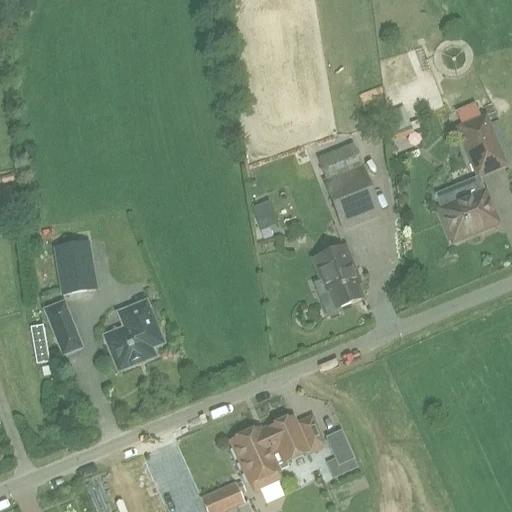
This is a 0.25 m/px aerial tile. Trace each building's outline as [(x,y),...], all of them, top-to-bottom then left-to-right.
[(367,109),(390,104),(387,88),(363,93),(367,109)] [(481,122),(475,107),(456,115),(462,130),(481,122)] [(462,130),(459,131),(479,179),(506,167),(486,120),(481,122),(462,130)] [(414,134),(410,122),(393,129),(398,140),(414,134)] [(511,131),(501,137),(511,164),(511,131)] [(313,159),(323,184),(341,229),(378,214),(350,144),(313,159)] [(23,200),(20,187),(5,191),(9,204),(23,200)] [(486,193),(440,212),(453,245),(499,226),(486,193)] [(88,245),(54,250),(62,297),(96,292),(88,245)] [(328,291),(317,296),(326,320),(339,315),(337,311),(360,302),(355,288),(358,287),(343,250),(312,262),(320,282),(324,281),(328,291)] [(128,331),(107,340),(120,373),(156,359),(152,351),(164,346),(148,306),(122,316),(128,331)] [(48,314),(65,357),(83,350),(67,307),(48,314)] [(270,430),(271,432),(262,436),(260,431),(246,437),(243,436),(236,439),(235,442),(232,444),(251,487),(279,474),(271,456),(284,450),(289,460),(292,461),(307,454),(308,456),(325,448),(313,420),(297,428),(293,420),(270,430)] [(342,434),(327,441),(337,461),(328,465),(335,481),(358,470),(342,434)] [(285,484),(263,490),(268,507),(289,501),(285,484)] [(207,511),(230,511),(245,506),(237,487),(203,502),(207,511)]
